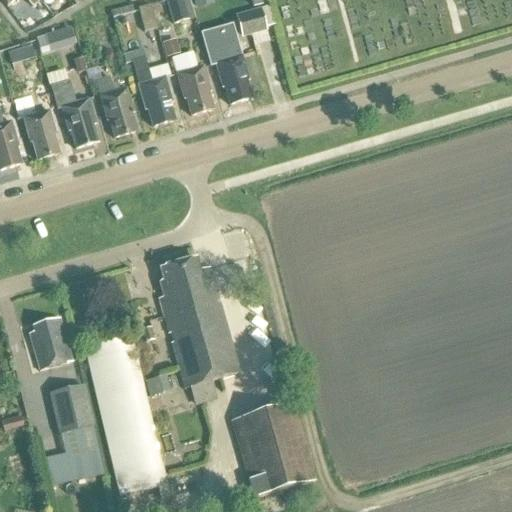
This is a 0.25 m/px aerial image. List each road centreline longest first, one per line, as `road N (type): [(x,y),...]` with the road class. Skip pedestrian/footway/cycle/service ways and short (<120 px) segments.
road 1 (track): [(200,216),(240,224),(256,237),(324,483),(343,507),(511,460)]
road 2 (tertiary): [(187,159),(511,64)]
road 3 (residential): [(187,159),(201,205),(188,230),(0,290)]
road 4 (tertiary): [(0,214),(187,159)]
